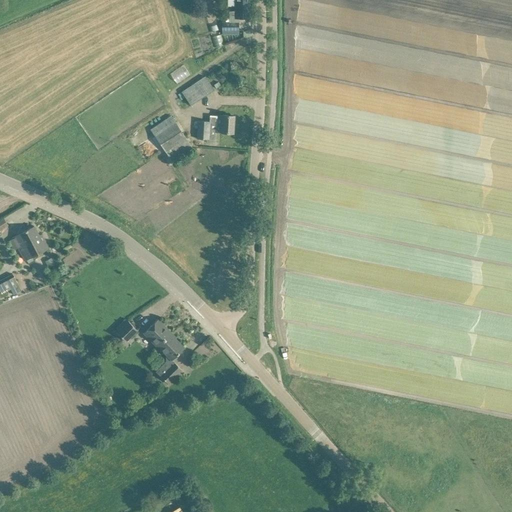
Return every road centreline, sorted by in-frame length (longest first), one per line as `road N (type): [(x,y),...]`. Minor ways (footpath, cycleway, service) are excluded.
road 1 (unclassified): [(220,328),(248,294),(260,0)]
road 2 (unclassified): [(220,328),(105,228),(0,180)]
road 3 (unclassified): [(385,511),(220,328)]
